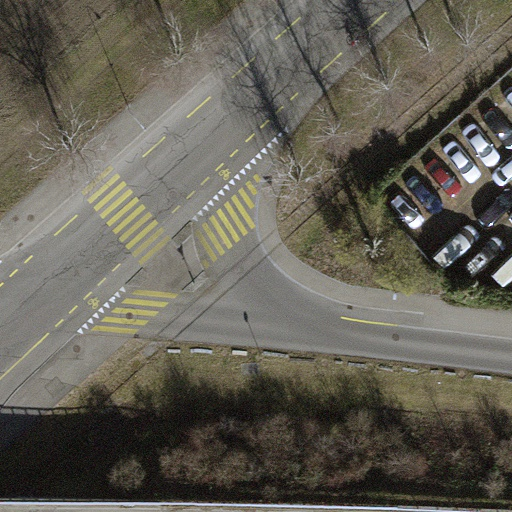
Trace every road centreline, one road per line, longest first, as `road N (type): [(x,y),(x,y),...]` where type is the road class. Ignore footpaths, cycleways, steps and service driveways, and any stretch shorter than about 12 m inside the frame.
road 1 (tertiary): [(306,339),(192,313),(34,299)]
road 2 (unclassified): [(34,299),(221,123)]
road 3 (unclassified): [(306,339),(233,278),(220,212),(221,123)]
road 4 (tertiary): [(511,358),(306,339)]
road 5 (unclassified): [(221,123),(361,0)]
